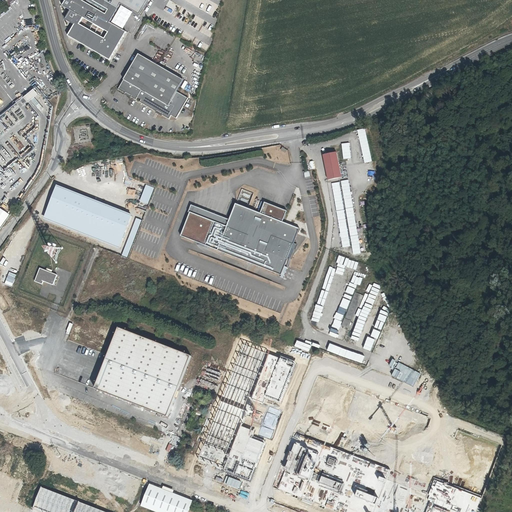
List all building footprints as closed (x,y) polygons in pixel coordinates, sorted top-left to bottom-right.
[(117,8),(104,0),(64,0),(62,5),(70,10),(64,19),(73,24),(67,35),(109,60),(125,32),(109,22),(117,8)] [(138,53),(119,88),(126,92),(127,91),(132,94),(131,95),(137,98),(138,96),(141,98),(140,100),(158,109),(158,108),(163,111),(163,112),(170,116),(172,112),(177,115),(188,95),(177,89),(183,77),(138,53)] [(47,107),(39,96),(41,95),(37,90),(25,98),(32,108),(36,106),(39,112),(47,107)] [(335,154),(322,156),(327,180),(341,177),(335,154)] [(258,214),(234,205),(228,220),(217,250),(216,252),(280,276),(298,229),(280,222),(284,211),(263,202),(258,214)] [(228,220),(193,207),(182,236),(217,250),(228,220)] [(0,231),(10,214),(0,208),(0,231)] [(57,276),(40,269),(35,282),(41,286),(44,281),(53,288),(57,276)] [(354,291),(340,325),(349,328),(359,302),(363,303),(365,296),(354,291)] [(188,357),(116,331),(94,387),(165,415),(188,357)] [(297,407),(375,431),(382,409),(371,405),(379,377),(325,360),(317,388),(304,384),(297,407)] [(205,362),(202,369),(233,381),(236,374),(205,362)] [(436,460),(411,452),(425,412),(431,414),(441,385),(422,379),(394,460),(432,473),(436,460)] [(258,413),(223,401),(195,479),(233,492),(259,419),(256,418),(258,413)] [(375,511),(391,470),(296,435),(276,489),(338,511),(375,511)] [(54,447),(45,471),(133,502),(141,480),(128,476),(130,473),(118,469),(118,471),(79,457),(80,453),(68,449),(67,452),(54,447)] [(456,450),(454,456),(462,459),(464,453),(456,450)] [(471,450),(468,457),(474,459),(477,452),(471,450)] [(478,452),(476,459),(482,461),(484,454),(478,452)] [(447,472),(452,460),(444,457),(440,469),(447,472)] [(22,480),(0,471),(0,497),(14,502),(22,480)] [(474,511),(481,496),(434,478),(426,499),(429,501),(425,511),(474,511)] [(150,482),(142,502),(168,511),(187,511),(193,498),(150,482)] [(110,511),(40,484),(32,507),(44,511),(110,511)]
